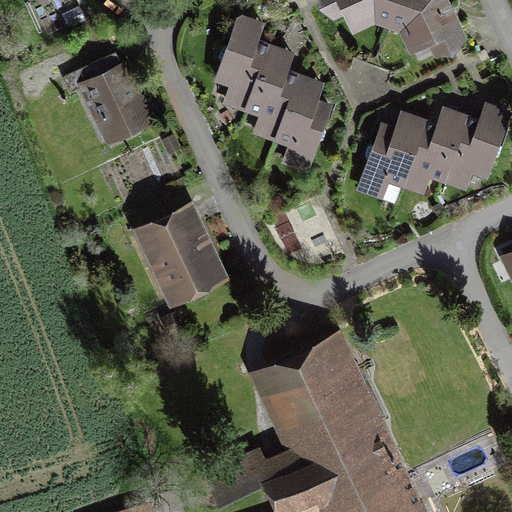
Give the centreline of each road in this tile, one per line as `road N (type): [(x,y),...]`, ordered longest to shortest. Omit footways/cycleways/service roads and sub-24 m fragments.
road 1 (residential): [(181,0),(167,15),(163,57),(266,272),(292,288),(318,291),(446,236)]
road 2 (residential): [(511,374),(446,236)]
